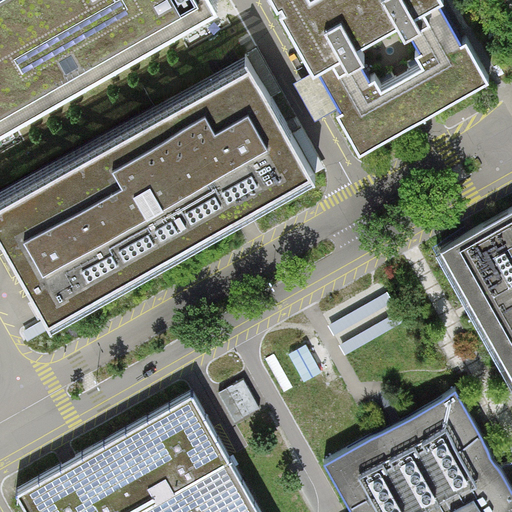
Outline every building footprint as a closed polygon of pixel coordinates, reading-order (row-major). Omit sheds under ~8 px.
[(210,0),(0,0),(0,117),(211,2),(210,0)] [(267,0),(356,155),(478,78),(434,0),(267,0)] [(245,52),(0,187),(0,252),(41,326),(311,177),(245,52)] [(511,200),(433,246),(511,380),(511,200)] [(511,511),(511,483),(454,382),(320,457),(349,511),(511,511)] [(258,511),(192,393),(10,497),(18,511),(258,511)]
